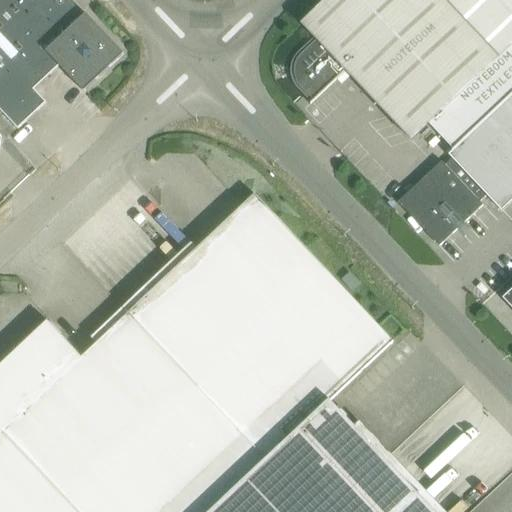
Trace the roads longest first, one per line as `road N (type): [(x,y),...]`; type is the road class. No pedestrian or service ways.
road 1 (unclassified): [(511,385),(203,59)]
road 2 (unclassified): [(0,252),(203,59)]
